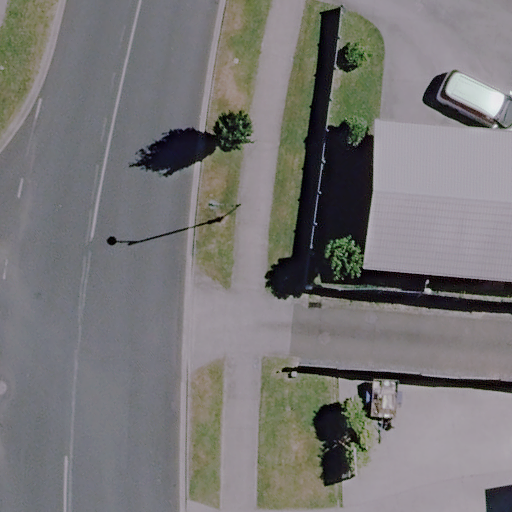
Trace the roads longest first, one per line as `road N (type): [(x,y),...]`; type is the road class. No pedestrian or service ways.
road 1 (residential): [(67,354),(144,0)]
road 2 (residential): [(60,511),(67,354)]
